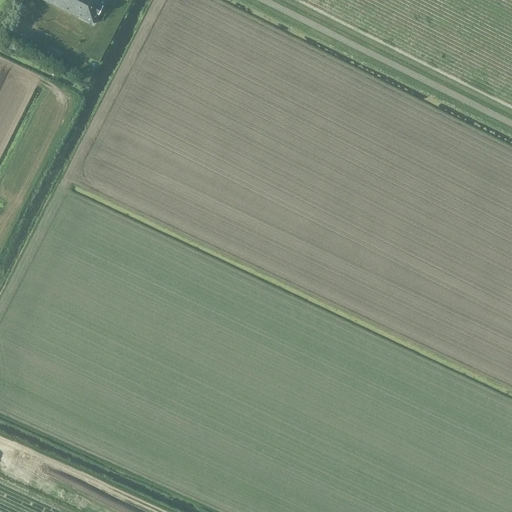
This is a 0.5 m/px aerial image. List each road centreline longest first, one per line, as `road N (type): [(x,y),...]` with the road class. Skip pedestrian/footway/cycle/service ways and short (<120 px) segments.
road 1 (track): [(0,241),(70,101),(0,61)]
road 2 (track): [(0,442),(153,511)]
